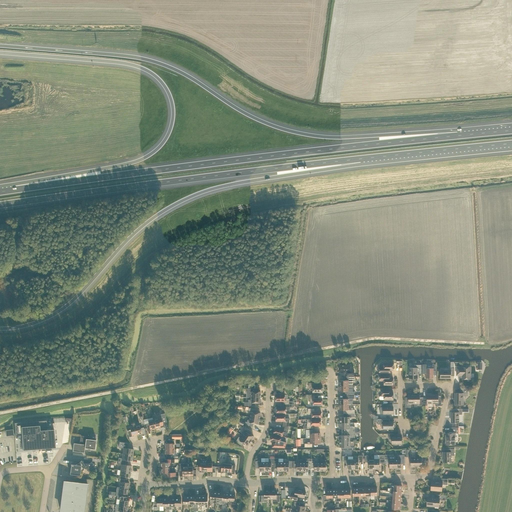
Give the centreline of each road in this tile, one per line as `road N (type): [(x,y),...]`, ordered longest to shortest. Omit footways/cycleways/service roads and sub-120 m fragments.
road 1 (track): [(0,413),(368,339),(481,343)]
road 2 (motorway): [(464,134),(302,133),(256,119),(160,63),(0,45)]
road 3 (motorway): [(464,134),(8,190)]
road 4 (motorway): [(0,328),(63,308),(129,236),(190,196),(359,159)]
road 5 (motorway): [(0,53),(142,68),(165,86),(172,109),(165,138),(139,160),(8,190)]
road 6 (motorway): [(0,205),(359,159)]
road 7 (motorway): [(359,159),(511,144)]
